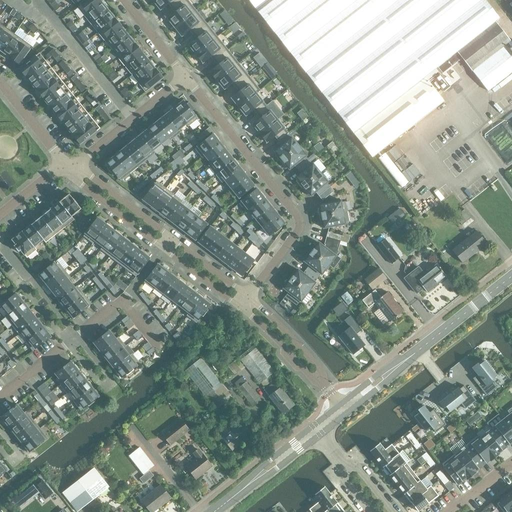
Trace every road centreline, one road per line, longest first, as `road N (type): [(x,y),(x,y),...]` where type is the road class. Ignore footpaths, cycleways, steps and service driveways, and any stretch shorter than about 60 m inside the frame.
road 1 (residential): [(247,296),(297,232),(298,217),(186,79)]
road 2 (tertiary): [(342,409),(511,275)]
road 3 (residential): [(136,119),(50,14)]
road 4 (residential): [(77,337),(116,384),(106,392),(68,345)]
road 5 (tertiary): [(214,511),(316,430)]
